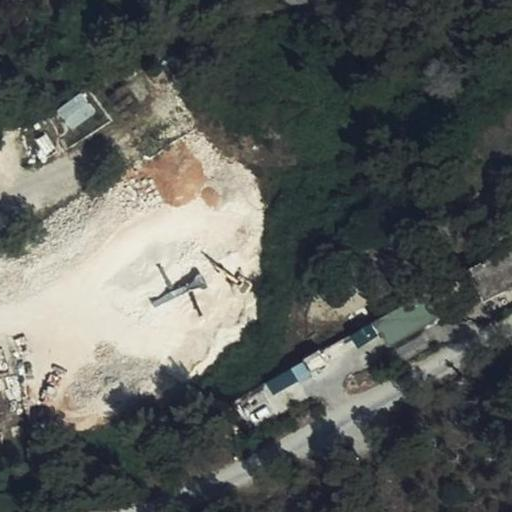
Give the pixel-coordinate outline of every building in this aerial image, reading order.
[(511,245),(471,266),(486,296),(511,283),(511,245)] [(449,296),(389,325),(403,352),(462,323),(449,296)] [(356,375),(343,347),(294,371),(308,398),(356,375)] [(96,390),(125,387),(121,352),(92,356),(96,390)] [(251,416),(244,402),(229,409),(235,423),(251,416)]
